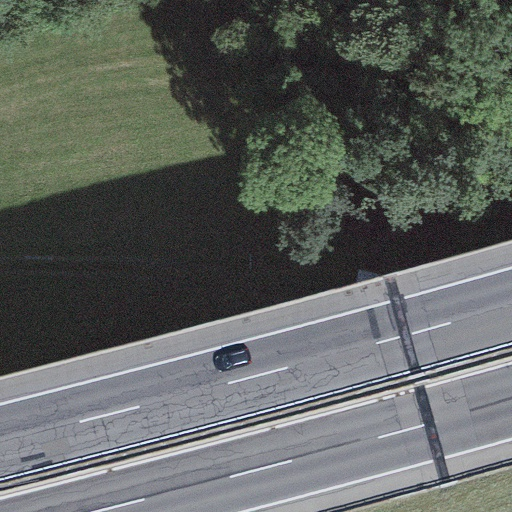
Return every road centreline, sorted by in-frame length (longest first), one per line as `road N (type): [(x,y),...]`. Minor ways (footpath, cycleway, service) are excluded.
road 1 (motorway): [(511,306),(0,442)]
road 2 (motorway): [(98,511),(511,401)]
